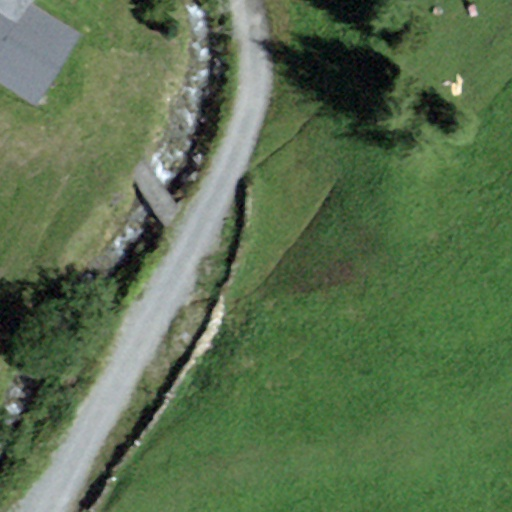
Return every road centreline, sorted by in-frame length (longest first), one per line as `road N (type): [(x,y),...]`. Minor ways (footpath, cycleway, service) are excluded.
road 1 (track): [(61,511),(131,349),(239,180),(255,98),(247,0)]
road 2 (track): [(114,0),(106,69),(148,168)]
